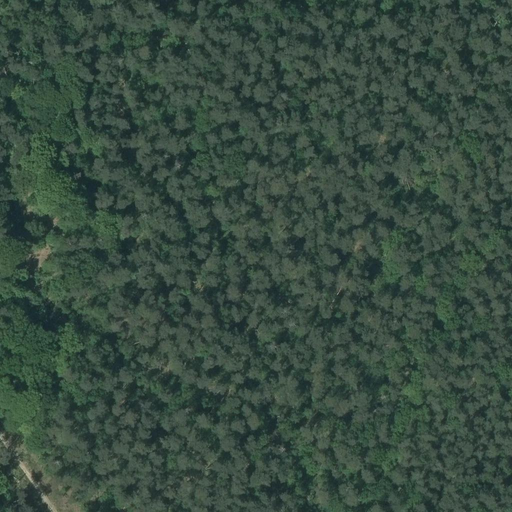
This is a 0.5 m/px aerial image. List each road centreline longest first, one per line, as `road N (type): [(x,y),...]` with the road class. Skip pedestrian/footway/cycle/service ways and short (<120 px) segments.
road 1 (track): [(357,511),(393,428),(416,340),(454,262),(511,221)]
road 2 (track): [(172,37),(335,0)]
